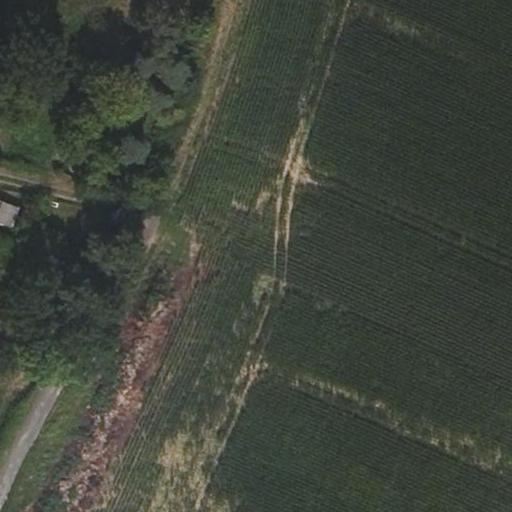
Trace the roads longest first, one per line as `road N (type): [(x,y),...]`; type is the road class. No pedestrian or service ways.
road 1 (track): [(0,505),(152,213),(237,0)]
road 2 (track): [(152,213),(0,180)]
